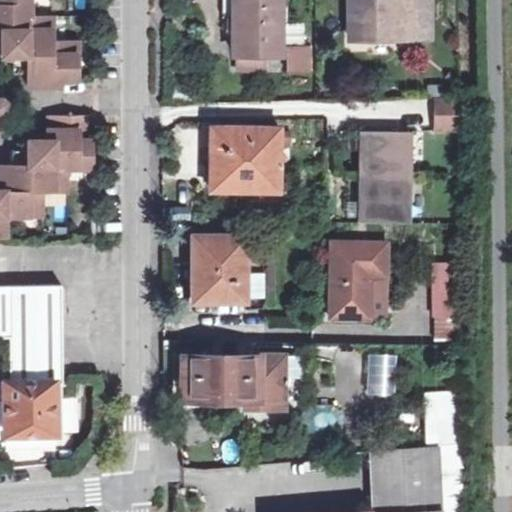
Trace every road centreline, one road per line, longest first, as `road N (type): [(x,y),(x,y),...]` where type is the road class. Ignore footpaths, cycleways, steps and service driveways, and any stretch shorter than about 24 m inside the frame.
road 1 (residential): [(139,484),(138,0)]
road 2 (unknown): [(139,484),(362,481)]
road 3 (unclassified): [(0,499),(139,484)]
